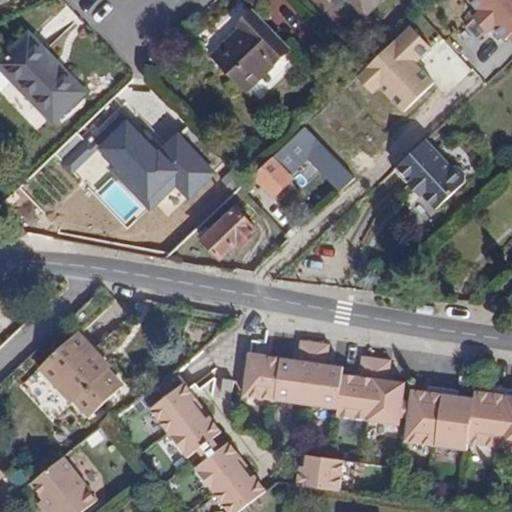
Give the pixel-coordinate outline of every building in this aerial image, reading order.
[(351,0),(366,15),(381,0),(351,0)] [(511,0),(472,0),(481,10),(478,13),(492,27),(495,24),(507,37),(511,34),(511,35),(511,0)] [(214,55),(247,91),(289,50),(253,12),(237,27),(240,31),(214,55)] [(478,13),(475,15),(489,30),(492,27),(478,13)] [(431,50),(409,27),(357,79),(373,97),(382,90),(404,114),(434,83),(417,63),(431,50)] [(86,92),(30,33),(0,62),(0,66),(54,123),(86,92)] [(172,161),(124,110),(86,146),(111,172),(125,158),(149,182),(172,161)] [(303,127),(254,174),(275,196),(295,177),(292,174),(321,146),(303,127)] [(428,138),(398,165),(412,180),(424,193),(438,207),(467,179),(468,172),(458,163),(452,163),(428,138)] [(424,193),(412,180),(409,183),(421,195),(424,193)] [(258,229),(237,208),(204,239),(222,258),(239,243),(242,245),(258,229)] [(95,352),(77,333),(41,366),(58,385),(62,382),(92,415),(123,386),(108,370),(107,372),(91,355),(95,352)] [(398,421),(400,403),(402,388),(387,386),(390,365),(360,362),(357,383),(342,381),(343,372),(328,371),(330,351),(301,347),(299,366),(252,361),(246,402),(337,413),(337,421),(397,429),(398,421)] [(189,463),(199,456),(208,449),(221,439),(184,393),(154,416),(189,463)] [(511,455),(511,402),(474,397),(473,405),(414,397),(413,404),(411,422),(407,449),(468,459),(468,449),(511,455)] [(411,422),(413,404),(400,403),(398,421),(411,422)] [(199,456),(206,467),(215,459),(208,449),(199,456)] [(197,474),(223,511),(244,511),(265,496),(228,450),(215,459),(206,467),(197,474)] [(300,457),(297,489),(342,495),(346,464),(300,457)] [(17,500),(25,511),(76,511),(48,476),(17,500)]
